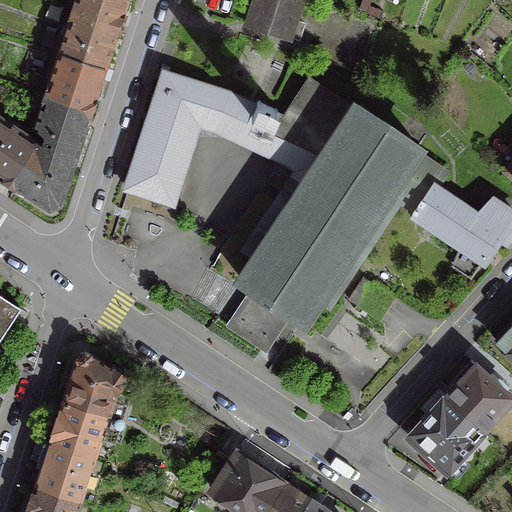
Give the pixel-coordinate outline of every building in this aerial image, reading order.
[(116,24),(124,0),(74,0),(71,10),(116,24)] [(299,0),(252,0),(244,24),(287,38),(299,0)] [(102,67),(116,24),(71,10),(58,53),(102,67)] [(102,67),(58,53),(43,95),(88,110),(102,67)] [(296,170),(307,151),(276,136),(282,124),(285,118),(227,93),(162,73),(125,187),(170,202),(197,123),(296,170)] [(308,81),(285,118),(282,124),(276,136),(307,151),(296,170),(243,249),(254,257),(235,284),(259,300),(276,311),(299,326),(316,298),(327,306),(345,278),(349,277),(352,271),(352,268),(359,257),(363,255),(366,250),(366,246),(397,199),(415,211),(432,186),(433,187),(443,172),(413,152),(415,148),(353,107),(351,110),(308,81)] [(55,146),(53,154),(52,155),(69,166),(88,110),(43,95),(33,128),(55,146)] [(0,176),(8,182),(34,142),(0,119),(0,176)] [(53,154),(34,142),(8,182),(48,208),(57,204),(69,166),(52,155),(53,154)] [(475,214),(433,187),(432,186),(415,211),(413,215),(482,262),(511,216),(511,214),(490,199),(475,214)] [(369,283),(361,277),(346,299),(355,305),(354,306),(378,322),(393,298),(370,282),(369,283)] [(0,334),(16,310),(0,299),(0,334)] [(511,322),(494,342),(511,357),(511,322)] [(88,354),(75,358),(62,398),(106,412),(107,413),(114,391),(124,378),(88,354)] [(444,395),(480,428),(481,427),(509,397),(473,364),(444,395)] [(480,428),(444,395),(407,436),(444,470),(482,429),(481,427),(480,428)] [(106,412),(62,398),(47,442),(91,456),(106,412)] [(91,456),(47,442),(33,485),(77,500),(91,456)] [(260,511),(280,482),(234,451),(209,489),(244,511),(260,511)] [(298,511),(307,499),(280,482),(260,511),(298,511)] [(33,485),(24,511),(73,511),(77,500),(33,485)] [(326,511),(307,499),(298,511),(326,511)]
